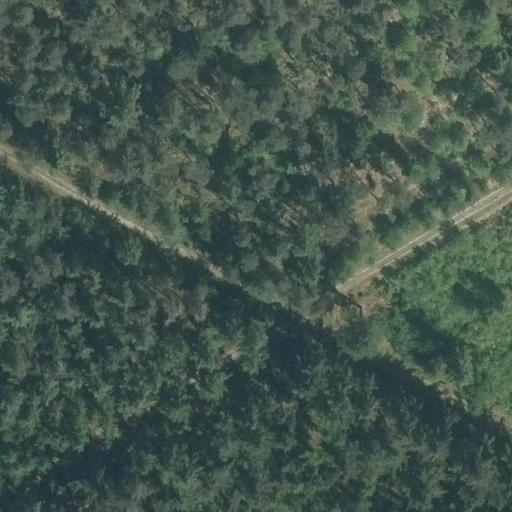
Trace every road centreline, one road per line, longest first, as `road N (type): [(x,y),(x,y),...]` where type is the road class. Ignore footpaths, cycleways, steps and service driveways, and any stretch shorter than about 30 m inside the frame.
road 1 (track): [(0,485),(298,300)]
road 2 (track): [(298,300),(0,131)]
road 3 (track): [(298,300),(511,177)]
road 4 (track): [(511,412),(298,300)]
